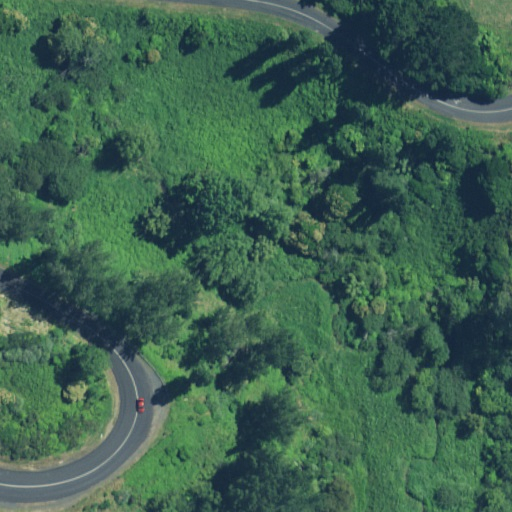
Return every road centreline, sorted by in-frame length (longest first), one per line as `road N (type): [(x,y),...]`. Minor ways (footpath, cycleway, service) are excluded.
road 1 (tertiary): [(0,476),(51,478),(97,462),(129,429),(139,394),(129,361),(101,329),(0,278)]
road 2 (tertiary): [(255,0),(321,21),(439,101),(479,113),(511,109)]
